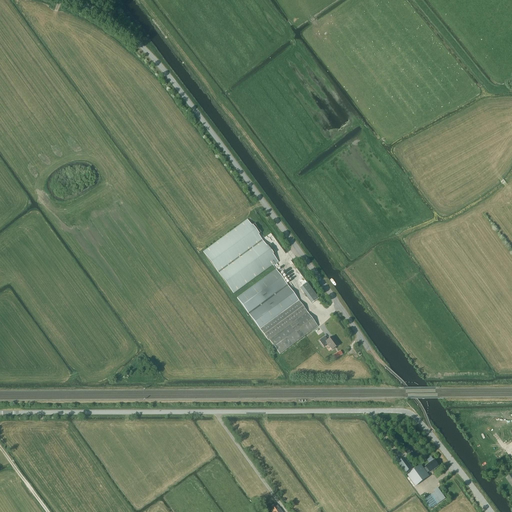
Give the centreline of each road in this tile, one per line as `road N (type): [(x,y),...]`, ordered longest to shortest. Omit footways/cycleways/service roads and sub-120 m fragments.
road 1 (tertiary): [(491,511),(429,432),(401,410),(0,413)]
road 2 (unclassified): [(369,349),(166,73),(113,22),(73,0)]
